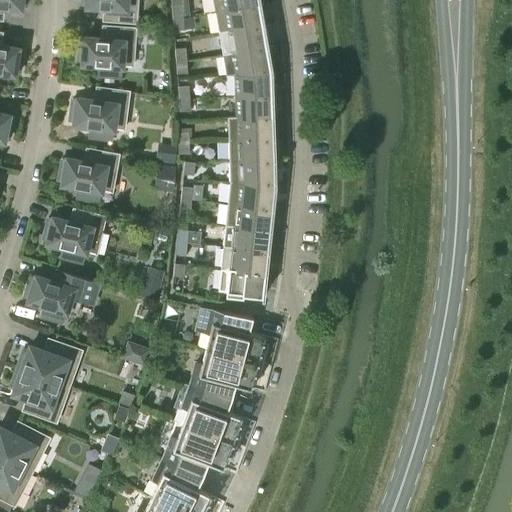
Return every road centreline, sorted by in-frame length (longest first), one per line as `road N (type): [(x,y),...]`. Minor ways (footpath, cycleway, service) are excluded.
road 1 (residential): [(235,511),(275,414),(301,314),(288,279),(296,140),(280,0)]
road 2 (secondary): [(389,511),(430,384),(453,261),(453,0)]
road 3 (residential): [(0,273),(34,144),(54,0)]
